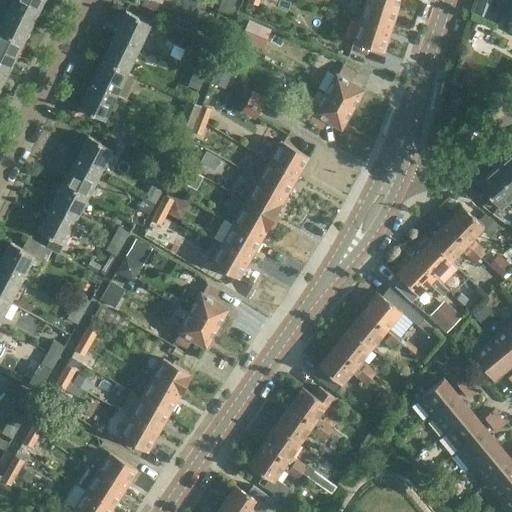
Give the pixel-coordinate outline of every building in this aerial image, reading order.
[(0,0),(0,3),(8,7),(33,19),(42,0),(0,0)] [(158,0),(141,0),(140,4),(154,10),(158,0)] [(232,3),(225,0),(220,0),(217,9),(218,10),(216,15),(226,18),(228,14),(232,3)] [(397,8),(371,0),(364,0),(359,19),(390,29),(397,8)] [(371,0),(397,8),(399,0),(371,0)] [(0,23),(0,32),(21,43),(33,19),(8,7),(0,23)] [(114,35),(139,47),(150,23),(138,17),(138,16),(125,10),(114,35)] [(235,16),(232,26),(243,30),(246,20),(235,16)] [(390,29),(359,19),(352,40),(383,51),(390,29)] [(0,32),(0,62),(9,67),(21,43),(0,32)] [(114,35),(102,59),(127,71),(139,47),(114,35)] [(102,59),(90,83),(116,95),(127,71),(102,59)] [(191,73),(203,77),(208,65),(196,60),(191,73)] [(0,62),(0,86),(9,67),(0,62)] [(323,93),(352,109),(363,89),(348,80),(353,72),(341,66),(337,74),(335,73),(323,93)] [(203,77),(191,73),(186,85),(198,90),(203,77)] [(116,95),(90,83),(78,107),(92,114),(93,113),(104,119),(116,95)] [(239,110),(254,118),(265,97),(251,89),(239,110)] [(352,109),(323,93),(307,122),(320,129),(325,121),(340,129),(352,109)] [(178,126),(190,131),(191,131),(195,118),(199,108),(187,104),(182,116),(178,126)] [(195,118),(205,122),(211,109),(200,105),(199,108),(195,118)] [(191,131),(200,135),(205,122),(195,118),(191,131)] [(110,135),(133,146),(139,133),(116,122),(110,135)] [(190,131),(178,126),(174,137),(186,142),(190,131)] [(75,160),(99,172),(111,150),(99,143),(100,142),(87,135),(75,160)] [(268,161),(296,177),(308,157),(280,141),(269,160),(268,161)] [(178,166),(188,171),(196,157),(185,152),(178,166)] [(264,168),(257,182),(284,198),(296,177),(268,161),(269,160),(261,156),(257,163),(264,168)] [(492,170),(511,192),(511,163),(507,158),(492,170)] [(75,160),(62,183),(87,196),(99,172),(75,160)] [(188,171),(178,166),(172,177),(174,178),(168,187),(170,188),(168,191),(177,195),(179,192),(177,191),(182,182),(188,171)] [(511,192),(492,170),(476,184),(497,209),(509,199),(511,202),(511,192)] [(245,202),(273,218),(284,198),(257,182),(245,202)] [(87,196),(62,183),(50,206),(75,219),(87,196)] [(145,195),(155,201),(161,192),(150,186),(145,195)] [(156,207),(166,213),(173,200),(163,194),(156,207)] [(155,201),(145,195),(138,206),(149,213),(155,201)] [(233,222),(261,238),(273,218),(245,202),(233,222)] [(75,219),(50,206),(37,231),(50,237),(51,236),(63,242),(75,219)] [(166,213),(156,207),(150,219),(160,225),(166,213)] [(445,223),(480,257),(486,251),(472,237),(481,228),(460,207),(445,223)] [(233,222),(222,242),(250,258),(261,238),(233,222)] [(480,257),(445,223),(429,240),(450,260),(460,250),(474,263),(480,257)] [(111,238),(121,244),(128,232),(118,226),(111,238)] [(117,269),(134,278),(153,245),(135,235),(117,269)] [(121,244),(111,238),(104,249),(115,255),(121,244)] [(413,256),(441,284),(457,267),(450,260),(429,240),(413,256)] [(0,259),(0,267),(20,279),(32,256),(21,250),(21,248),(9,242),(0,259)] [(250,258),(222,242),(210,263),(238,279),(250,258)] [(441,284),(413,256),(395,275),(416,295),(427,284),(441,296),(447,289),(441,284)] [(0,297),(8,302),(20,279),(0,267),(0,297)] [(189,312),(217,328),(228,308),(213,300),(218,291),(206,285),(202,293),(200,292),(189,312)] [(389,334),(389,335),(399,342),(400,341),(405,346),(410,340),(407,338),(408,337),(390,323),(399,312),(405,317),(411,309),(398,298),(392,306),(377,293),(361,312),(384,331),(384,330),(389,334)] [(73,306),(83,311),(89,300),(79,294),(73,306)] [(0,297),(0,317),(8,302),(0,297)] [(447,331),(461,317),(442,298),(428,313),(447,331)] [(129,320),(100,304),(93,316),(122,331),(129,320)] [(83,311),(73,306),(66,318),(76,323),(83,311)] [(217,328),(189,312),(177,332),(179,333),(174,342),(186,348),(191,340),(205,348),(217,328)] [(361,312),(346,330),(369,349),(384,331),(361,312)] [(80,338),(93,345),(97,338),(94,337),(97,331),(87,325),(80,338)] [(489,341),(510,366),(511,364),(511,334),(506,327),(489,341)] [(346,330),(332,347),(370,378),(375,371),(366,363),(361,359),(369,349),(346,330)] [(399,342),(389,335),(384,340),(394,348),(399,342)] [(93,345),(80,338),(69,357),(85,366),(91,369),(96,361),(84,354),(86,349),(100,357),(103,351),(93,345)] [(46,352),(56,358),(63,346),(53,340),(46,352)] [(510,366),(489,341),(472,355),(493,380),(510,366)] [(370,378),(332,347),(316,366),(334,381),(329,387),(341,397),(347,390),(340,384),(350,372),(355,376),(365,385),(366,384),(368,386),(373,380),(370,378)] [(56,358),(46,352),(39,365),(49,371),(56,358)] [(59,376),(68,381),(75,385),(85,366),(69,357),(59,376)] [(150,378),(179,394),(190,375),(161,358),(150,378)] [(68,381),(59,376),(52,388),(62,393),(68,381)] [(457,383),(462,389),(471,382),(466,376),(457,383)] [(179,394),(150,378),(139,397),(168,413),(179,394)] [(411,393),(431,417),(457,395),(443,378),(432,386),(425,378),(415,386),(417,388),(411,393)] [(471,382),(462,389),(469,397),(477,389),(471,382)] [(317,428),(327,435),(336,441),(342,433),(323,420),(317,416),(324,406),(328,408),(334,399),(317,387),(311,395),(300,387),(286,407),(311,424),(312,423),(317,427),(317,428)] [(431,417),(444,434),(471,411),(457,395),(431,417)] [(128,416),(157,432),(168,413),(139,397),(128,416)] [(273,427),(298,444),(311,424),(286,407),(273,427)] [(6,422),(17,427),(24,415),(13,409),(6,422)] [(485,417),(490,423),(500,416),(494,409),(485,417)] [(444,434),(458,450),(485,428),(471,411),(444,434)] [(157,432),(128,416),(117,435),(146,452),(157,432)] [(500,416),(490,423),(496,430),(505,423),(500,416)] [(28,428),(38,434),(44,422),(35,417),(28,428)] [(17,427),(6,422),(0,432),(11,438),(17,427)] [(273,427),(260,445),(301,473),(307,465),(291,454),(298,444),(273,427)] [(38,434),(28,428),(22,440),(31,445),(38,434)] [(327,435),(317,428),(313,434),(323,441),(327,435)] [(485,428),(458,450),(472,467),(499,445),(485,428)] [(301,473),(260,445),(247,465),(268,480),(264,486),(283,500),(290,489),(275,478),(281,468),(297,479),(301,473)] [(472,467),(486,483),(511,461),(511,460),(499,445),(472,467)] [(96,472),(123,489),(135,471),(108,453),(96,472)] [(7,467),(17,473),(24,460),(14,455),(7,467)] [(511,461),(486,483),(499,500),(511,489),(511,461)] [(17,473),(7,467),(0,478),(0,479),(2,480),(10,485),(17,473)] [(84,490),(111,508),(123,489),(96,472),(84,490)] [(221,504),(233,511),(263,511),(271,500),(251,486),(246,494),(233,486),(221,504)] [(511,511),(511,489),(499,500),(509,511),(511,511)] [(108,511),(111,508),(84,490),(73,508),(78,511),(108,511)]
